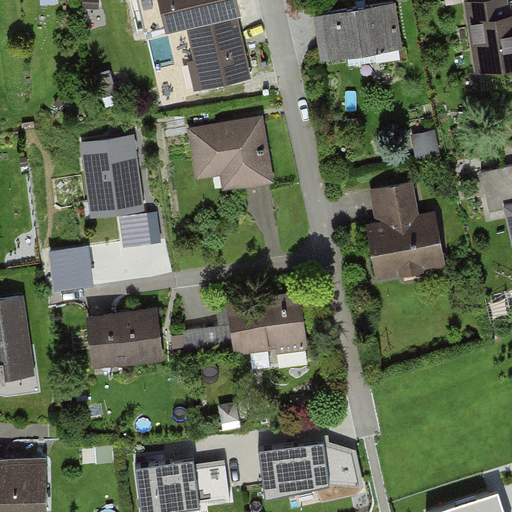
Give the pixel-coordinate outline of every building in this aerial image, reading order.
[(236,0),(188,0),(208,85),(253,74),(236,0)] [(511,0),(473,6),(483,73),(511,68),(511,0)] [(394,1),(318,13),(323,50),(347,47),(350,65),(376,61),(375,51),(401,47),(394,1)] [(261,117),(191,129),(199,174),(240,167),(243,182),(272,177),(261,117)] [(140,208),(130,137),(86,143),(96,214),(140,208)] [(511,168),(485,175),(494,211),(509,208),(511,220),(511,168)] [(426,217),(418,181),(377,191),(385,225),(371,228),(384,281),(457,264),(445,213),(426,217)] [(159,240),(155,212),(141,214),(145,242),(159,240)] [(299,294),(232,303),(235,328),(186,334),(189,358),(237,351),(237,348),(277,342),(280,365),(309,361),(299,294)] [(20,296),(0,298),(0,379),(31,375),(20,296)] [(156,309),(90,317),(95,363),(162,355),(156,309)] [(236,417),(234,403),(221,406),(224,420),(236,417)] [(259,447),(266,496),(329,482),(359,484),(356,471),(329,475),(324,439),(259,447)] [(194,455),(135,464),(141,511),(147,511),(200,504),(200,501),(230,496),(225,463),(195,467),(194,455)] [(58,511),(58,460),(0,461),(0,511),(58,511)] [(505,511),(497,488),(426,511),(505,511)]
